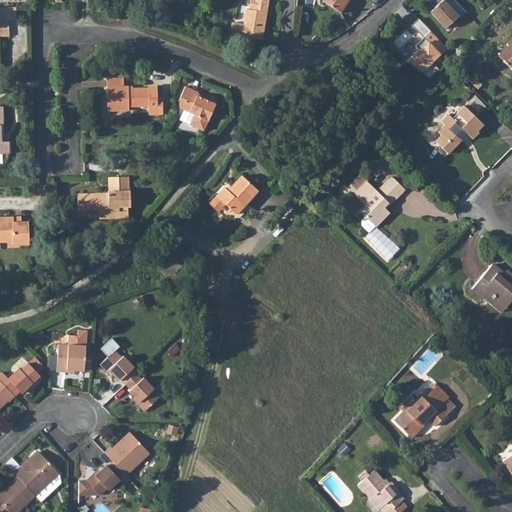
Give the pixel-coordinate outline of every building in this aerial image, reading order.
[(233,22),(231,35),(263,40),(269,1),(269,0),(250,0),(249,9),(247,9),(246,16),(245,24),(233,22)] [(325,0),(324,3),(341,15),(343,11),(341,10),(343,0),(325,0)] [(343,0),(341,10),(343,11),(350,0),(354,2),(354,0),(343,0)] [(467,12),(455,0),(443,0),(444,0),(445,2),(442,6),(440,4),(431,12),(447,29),(459,17),(461,19),(467,12)] [(18,5),(0,5),(0,37),(11,37),(11,20),(19,20),(18,5)] [(448,50),(419,19),(411,26),(423,39),(415,47),(419,52),(409,65),(431,81),(440,72),(433,64),(448,50)] [(508,47),(498,57),(511,70),(511,69),(511,39),(506,45),(508,47)] [(335,63),(332,68),(343,74),(345,75),(348,71),(356,60),(347,57),(342,55),(339,58),(335,63)] [(111,79),(112,111),(134,110),(134,106),(153,105),(163,104),(163,97),(162,84),(152,85),(152,87),(134,88),(134,86),(128,87),(128,78),(111,79)] [(198,95),(185,88),(180,98),(178,109),(183,112),(178,121),(188,126),(202,133),(215,107),(210,104),(210,103),(197,96),(198,95)] [(163,104),(153,105),(154,114),(168,113),(168,97),(163,97),(163,104)] [(447,133),(439,140),(453,153),(473,134),(479,140),(487,132),(485,129),(491,123),(472,103),(463,111),(464,112),(459,118),(457,115),(449,122),(451,124),(444,130),(447,133)] [(0,155),(13,155),(12,143),(5,143),(4,136),(6,135),(5,109),(0,109),(0,155)] [(84,195),(83,195),(84,210),(104,209),(105,219),(134,217),(133,206),(136,206),(135,190),(134,190),(133,176),(113,177),(114,193),(84,195)] [(360,176),(351,185),(358,192),(367,183),(360,176)] [(351,185),(348,189),(367,207),(372,212),(365,218),(376,228),(389,215),(385,211),(382,208),(387,204),(389,207),(405,191),(393,180),(378,194),(367,183),(358,192),(351,185)] [(231,220),(240,210),(241,203),(245,195),(248,192),(238,182),(222,198),(218,194),(211,202),(231,220)] [(367,207),(360,213),(365,218),(372,212),(367,207)] [(29,242),(27,218),(12,219),(12,216),(0,216),(0,241),(13,241),(14,243),(29,242)] [(376,228),(365,218),(362,222),(362,227),(369,234),(366,238),(388,263),(400,250),(376,228)] [(172,241),(158,255),(177,275),(191,262),(172,241)] [(477,300),(479,297),(477,295),(482,290),(497,304),(507,293),(511,296),(511,293),(511,280),(506,275),(501,281),(496,277),(499,274),(487,264),(465,290),(477,300)] [(502,271),(499,274),(496,277),(501,281),(506,275),(502,271)] [(477,295),(479,297),(497,312),(511,296),(507,293),(497,304),(482,290),(477,295)] [(68,369),(86,370),(87,355),(89,330),(81,330),(80,335),(71,334),(70,344),(61,343),(58,370),(68,371),(68,369)] [(123,348),(115,339),(104,350),(111,358),(103,365),(111,373),(113,370),(123,382),(125,379),(129,384),(140,374),(135,369),(138,368),(128,357),(125,359),(118,352),(123,348)] [(58,354),(50,354),(50,369),(58,369),(58,354)] [(87,355),(86,370),(93,371),(94,356),(87,355)] [(37,356),(29,363),(39,374),(47,366),(37,356)] [(0,374),(0,378),(6,384),(16,396),(20,392),(22,394),(34,383),(36,385),(43,378),(39,374),(29,363),(22,370),(20,367),(9,377),(3,371),(0,374)] [(140,374),(129,384),(134,389),(132,391),(142,402),(140,405),(146,412),(162,398),(155,390),(157,388),(148,377),(145,380),(140,374)] [(0,406),(1,407),(9,400),(10,401),(16,396),(6,384),(0,378),(0,406)] [(403,413),(394,422),(412,439),(424,426),(422,425),(428,419),(435,427),(446,415),(438,408),(448,397),(436,386),(423,400),(421,398),(406,415),(403,413)] [(113,448),(107,454),(116,463),(125,473),(129,477),(152,455),(136,437),(125,446),(123,444),(115,450),(113,448)] [(511,449),(500,459),(511,474),(511,449)] [(22,467),(16,472),(18,475),(36,495),(60,473),(40,451),(30,460),(31,462),(24,469),(22,467)] [(30,460),(22,467),(24,469),(31,462),(30,460)] [(125,473),(116,463),(111,467),(109,465),(99,475),(96,474),(89,480),(81,480),(80,494),(90,493),(96,488),(101,494),(109,488),(111,490),(121,480),(120,478),(125,473)] [(374,509),(377,507),(384,502),(389,508),(399,499),(400,498),(395,493),(397,490),(387,480),(383,484),(371,469),(366,474),(361,469),(354,475),(359,479),(355,483),(366,496),(364,498),(374,509)] [(5,490),(0,495),(0,500),(10,511),(16,511),(36,495),(18,475),(12,481),(13,482),(4,489),(5,490)] [(384,502),(377,507),(381,511),(396,511),(404,505),(399,499),(389,508),(384,502)] [(10,511),(0,500),(0,511),(10,511)]
